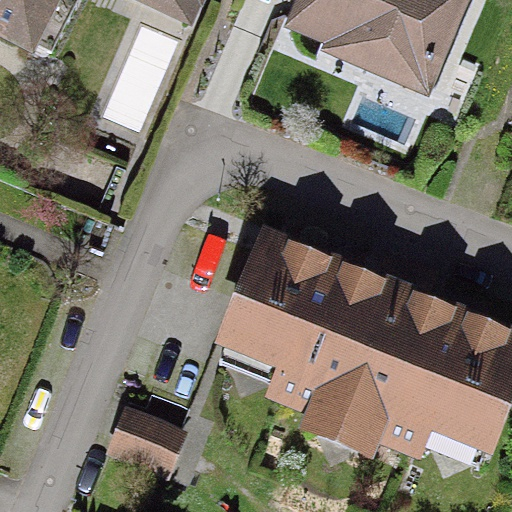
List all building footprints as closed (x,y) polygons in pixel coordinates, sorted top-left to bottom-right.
[(67,0),(0,0),(0,41),(38,60),(67,0)] [(202,0),(103,0),(186,36),(202,0)] [(458,0),(296,0),(285,28),(423,85),(458,0)] [(511,344),(400,300),(276,252),(234,358),(284,377),(272,406),(314,423),(309,436),(376,462),(382,446),(423,462),(430,442),(493,467),(511,417),(511,344)] [(184,438),(121,414),(104,460),(167,484),(184,438)]
